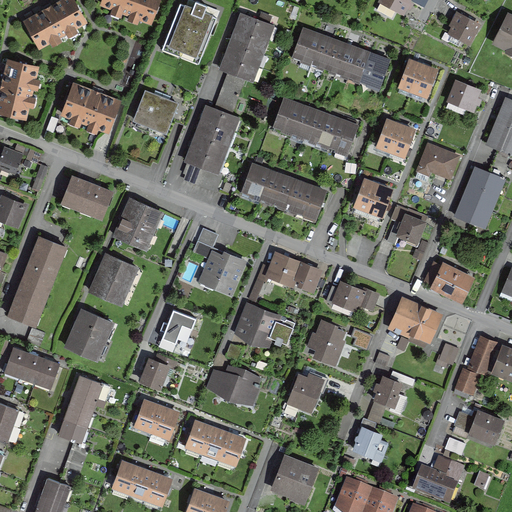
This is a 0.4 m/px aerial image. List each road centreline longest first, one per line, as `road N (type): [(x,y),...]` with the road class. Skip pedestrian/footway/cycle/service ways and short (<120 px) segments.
road 1 (residential): [(401,286),(0,130)]
road 2 (residential): [(412,291),(495,88)]
road 3 (residential): [(401,286),(340,436)]
road 4 (unknown): [(62,154),(4,300)]
road 5 (unknown): [(192,206),(146,334)]
road 6 (residential): [(429,441),(476,317)]
